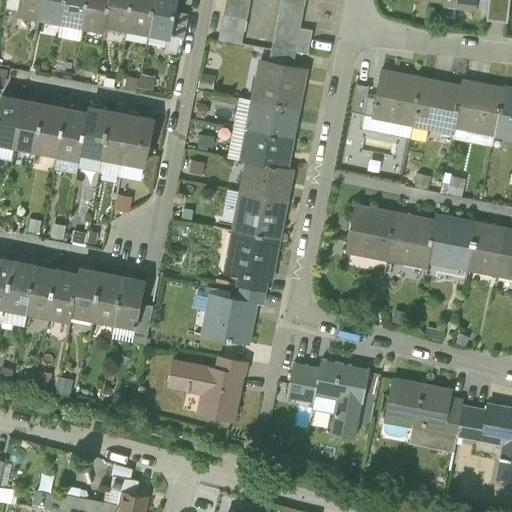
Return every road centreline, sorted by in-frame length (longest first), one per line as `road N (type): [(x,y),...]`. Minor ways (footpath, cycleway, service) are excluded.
road 1 (residential): [(353,29),(296,314),(511,372)]
road 2 (residential): [(203,0),(165,198),(139,233)]
road 3 (residential): [(0,422),(181,469)]
road 4 (residential): [(181,469),(351,511)]
road 5 (residential): [(353,29),(511,50)]
